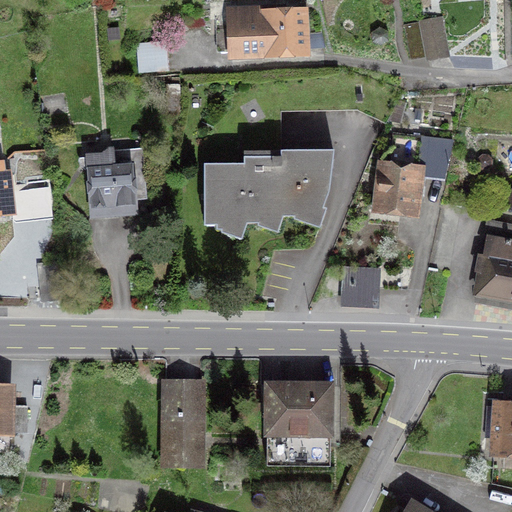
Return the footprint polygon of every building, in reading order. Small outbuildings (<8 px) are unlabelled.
[(304,7),(223,11),(225,63),(306,59),(304,7)] [(442,21),(419,24),(424,63),(446,61),(442,21)] [(168,41),(138,43),(140,72),(170,69),(168,41)] [(179,87),(166,87),(166,113),(179,113),(179,87)] [(110,155),(80,158),(87,223),(133,217),(127,167),(111,169),(110,155)] [(332,157),(198,159),(197,232),(237,251),(243,230),(271,240),(280,223),(324,238),(332,157)] [(422,169),(375,164),(369,217),(416,222),(422,169)] [(12,175),(0,175),(0,216),(17,214),(12,175)] [(511,189),(506,189),(503,211),(511,212),(511,189)] [(177,221),(152,220),(151,233),(177,234),(177,221)] [(511,241),(487,237),(475,296),(511,303),(511,241)] [(58,262),(37,265),(41,296),(62,293),(58,262)] [(377,273),(341,272),(340,310),(376,311),(377,273)] [(200,378),(166,378),(165,464),(199,464),(200,378)] [(329,381),(270,381),(269,465),(328,465),(329,381)] [(10,388),(0,387),(0,439),(9,439),(10,388)] [(511,403),(489,402),(486,458),(511,459),(511,403)] [(424,511),(407,501),(400,511),(424,511)]
